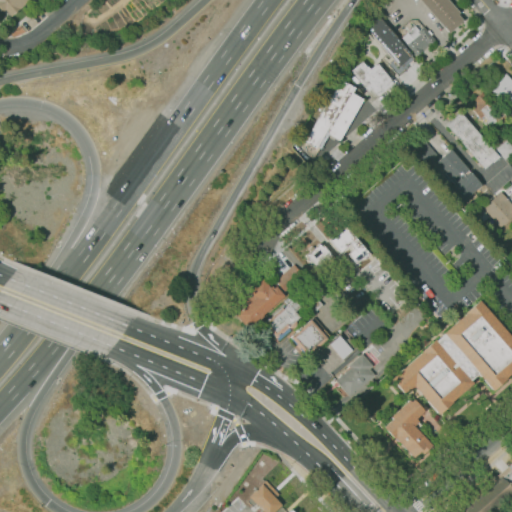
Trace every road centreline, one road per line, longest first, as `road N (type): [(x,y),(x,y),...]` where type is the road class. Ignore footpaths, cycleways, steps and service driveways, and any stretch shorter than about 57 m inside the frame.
road 1 (motorway): [(127,353),(174,426),(171,471),(155,496),(132,511),(56,508),(24,465),(28,418),(106,286)]
road 2 (motorway): [(238,371),(199,323),(189,277),(349,0)]
road 3 (motorway): [(106,286),(308,0)]
road 4 (residential): [(511,17),(260,243)]
road 5 (motorway): [(270,0),(100,232)]
road 6 (motorway): [(0,102),(48,108),(87,149),(93,186),(67,248),(67,274)]
road 7 (motorway): [(205,0),(128,57),(0,83)]
road 8 (primary): [(238,371),(109,318)]
road 9 (residential): [(511,423),(412,511)]
road 10 (motorway): [(22,382),(106,286)]
road 11 (motorway): [(206,464),(233,437),(251,433),(313,455)]
